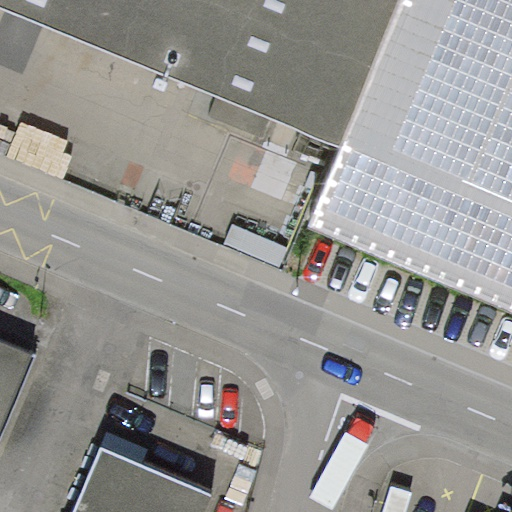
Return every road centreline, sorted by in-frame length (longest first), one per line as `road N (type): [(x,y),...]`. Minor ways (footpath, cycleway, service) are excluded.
road 1 (tertiary): [(346,360),(0,217)]
road 2 (unknown): [(142,275),(56,511)]
road 3 (tertiary): [(511,430),(346,360)]
road 4 (residential): [(307,511),(346,360)]
